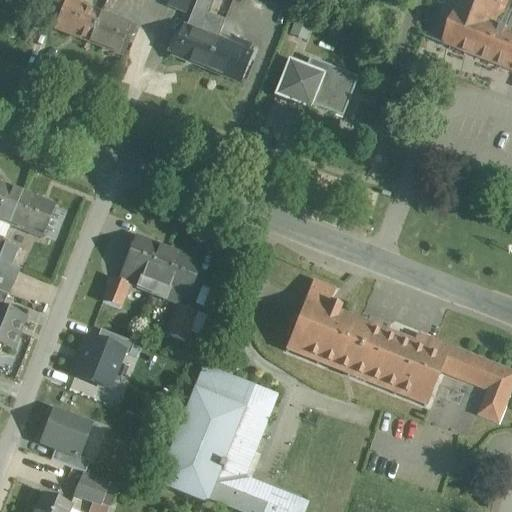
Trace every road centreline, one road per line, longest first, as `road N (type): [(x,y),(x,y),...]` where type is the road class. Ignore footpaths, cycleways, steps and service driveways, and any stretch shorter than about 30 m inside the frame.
road 1 (residential): [(511,314),(118,159)]
road 2 (unclassified): [(0,461),(118,159)]
road 3 (residential): [(118,159),(0,113)]
